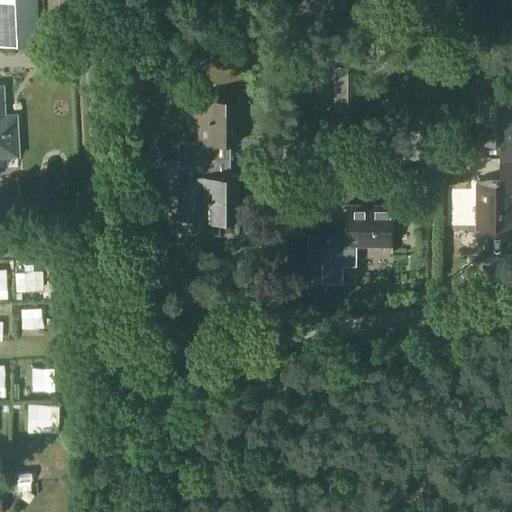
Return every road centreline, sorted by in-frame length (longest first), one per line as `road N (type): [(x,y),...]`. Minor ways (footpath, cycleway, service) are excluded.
road 1 (residential): [(424,0),(425,157),(277,158),(273,341)]
road 2 (unclassified): [(110,361),(97,0)]
road 3 (residential): [(273,341),(511,305)]
road 4 (residential): [(110,361),(273,341)]
road 5 (unclassified): [(124,511),(110,361)]
